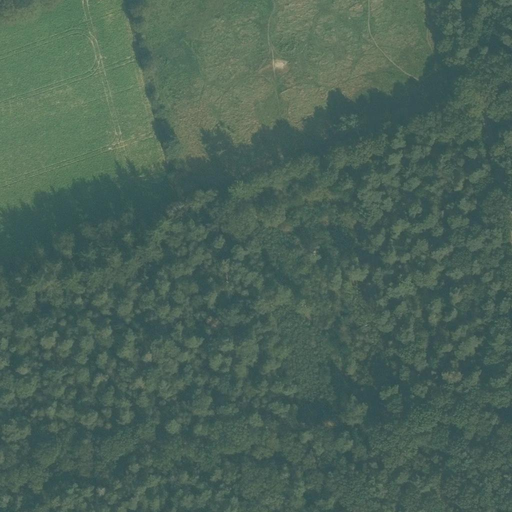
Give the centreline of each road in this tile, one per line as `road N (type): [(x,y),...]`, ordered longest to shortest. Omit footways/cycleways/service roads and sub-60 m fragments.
road 1 (track): [(386,420),(0,468)]
road 2 (track): [(487,128),(456,0)]
road 3 (track): [(511,406),(386,420)]
